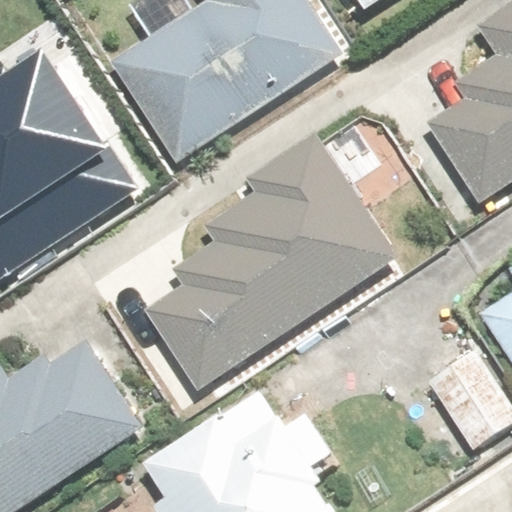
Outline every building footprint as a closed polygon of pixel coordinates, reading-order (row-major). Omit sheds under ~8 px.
[(349,67),(307,0),(212,0),(219,11),(122,71),(184,171),(349,67)] [(402,0),(364,0),(375,17),(402,0)] [(511,194),(511,22),(490,37),(509,66),(470,91),(481,109),(440,135),(488,210),(511,194)] [(343,129),(256,182),(270,205),(212,240),(219,252),(181,274),(196,300),(161,321),(206,396),(424,264),(343,129)] [(511,309),(492,323),(511,354),(511,309)] [(10,393),(0,376),(0,511),(32,511),(150,437),(89,342),(10,393)] [(511,436),(511,405),(482,358),(437,386),(481,456),(511,436)] [(293,439),(270,402),(134,484),(151,511),(338,511),(317,477),(341,462),(318,424),(293,439)]
